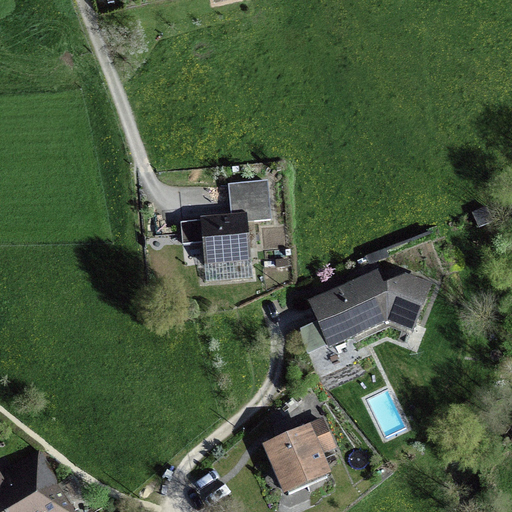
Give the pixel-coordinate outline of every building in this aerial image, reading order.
[(249,266),(246,227),(270,225),(267,187),(230,190),(232,222),(203,225),(203,227),(205,249),(206,270),(249,266)] [(205,249),(203,227),(181,229),(183,251),(205,249)] [(413,336),(432,292),(424,290),(427,281),(406,272),(379,282),(377,278),(311,309),(332,353),(388,327),(413,336)] [(324,427),(266,451),(285,496),(329,478),(322,460),(335,455),(324,427)] [(0,511),(1,511),(54,483),(41,460),(0,483),(0,511)] [(54,483),(1,511),(72,511),(71,509),(83,502),(68,475),(54,483)]
